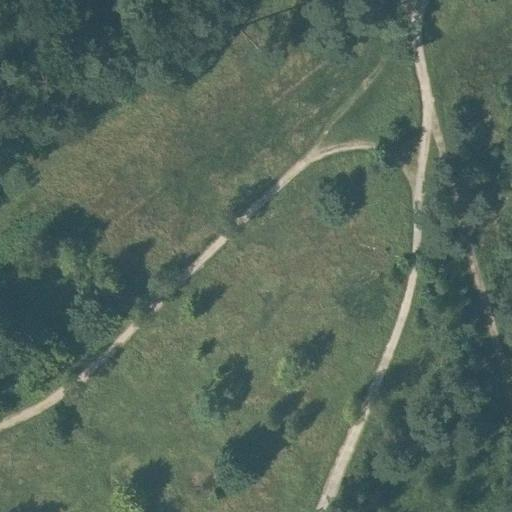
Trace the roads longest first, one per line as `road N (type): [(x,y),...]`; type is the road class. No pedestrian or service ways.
road 1 (track): [(318,511),(406,292),(430,138)]
road 2 (track): [(430,138),(511,400)]
